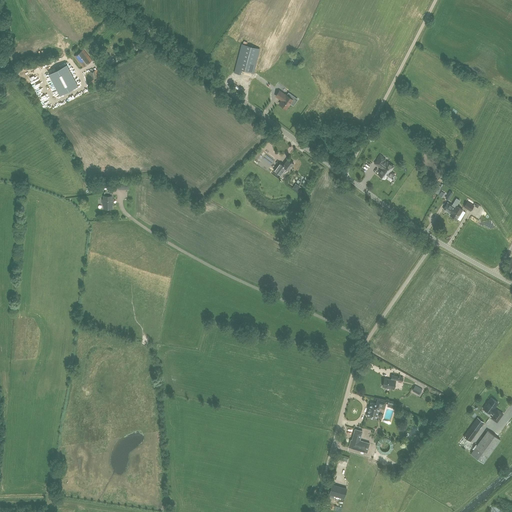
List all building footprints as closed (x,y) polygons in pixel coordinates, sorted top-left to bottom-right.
[(253,72),(259,48),(242,44),(234,72),(240,74),(242,69),(253,72)] [(83,67),(92,60),(83,49),(74,56),(83,67)] [(60,95),(77,85),(66,64),(49,73),(60,95)] [(91,82),(100,79),(97,69),(88,72),(91,82)] [(290,98),(292,95),(288,92),(286,95),(279,91),(276,96),(279,98),(280,97),(283,99),(279,103),(286,109),(293,100),(290,98)] [(268,154),(274,158),(278,153),(273,148),(268,154)] [(385,159),(380,155),(376,159),(377,159),(374,163),(380,167),(380,166),(383,168),(382,169),(378,174),(385,178),(386,177),(391,181),(395,175),(390,171),(391,170),(393,167),(387,162),(385,160),(385,159)] [(289,170),(294,163),(288,159),(283,165),(279,162),(274,170),(281,175),(286,168),(289,170)] [(438,194),(442,187),(437,185),(436,187),(434,186),(432,191),(438,194)] [(111,195),(111,192),(105,192),(105,195),(104,195),(104,199),(103,199),(103,204),(104,204),(104,208),(112,208),(112,195),(111,195)] [(471,211),(474,205),(467,201),(464,207),(471,211)] [(451,213),(455,207),(447,203),(443,209),(451,213)] [(457,219),(462,210),(456,205),(455,207),(451,213),(450,215),(457,219)] [(402,381),(403,378),(392,375),(391,378),(391,379),(391,380),(385,378),(383,386),(394,389),(396,380),(402,381)] [(419,395),(422,390),(415,386),(412,391),(419,395)] [(497,410),(494,408),(498,403),(491,398),(483,408),(490,414),(492,411),(495,413),(491,418),(497,422),(503,414),(497,410)] [(384,406),(386,402),(378,399),(376,404),(371,402),(367,416),(376,419),(379,407),(381,408),(382,405),(384,406)] [(386,421),(393,423),(395,411),(389,410),(386,421)] [(475,421),(466,433),(464,437),(470,441),(472,438),(481,426),(475,421)] [(351,440),(349,447),(367,452),(370,443),(360,440),(362,431),(355,429),(352,440),(351,440)] [(483,462),(500,439),(488,430),(471,453),(483,462)] [(345,465),(349,466),(350,457),(340,455),(336,481),(339,481),(339,485),(343,486),(346,468),(345,468),(345,465)]
